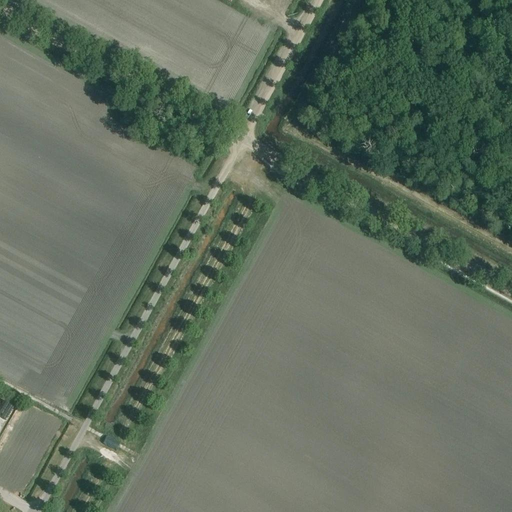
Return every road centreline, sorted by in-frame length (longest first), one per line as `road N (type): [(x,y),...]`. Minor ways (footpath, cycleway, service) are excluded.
road 1 (unclassified): [(37,511),(241,141)]
road 2 (track): [(357,0),(290,129),(511,250)]
road 3 (track): [(511,291),(241,141)]
road 4 (track): [(241,141),(0,8)]
road 5 (track): [(241,141),(318,0)]
